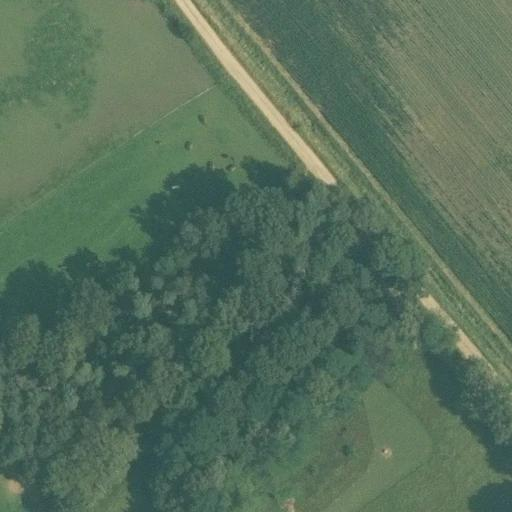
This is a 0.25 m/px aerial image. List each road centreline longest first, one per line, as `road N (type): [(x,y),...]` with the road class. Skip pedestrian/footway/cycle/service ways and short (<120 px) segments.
road 1 (track): [(356,208),(511,406)]
road 2 (track): [(192,0),(308,151)]
